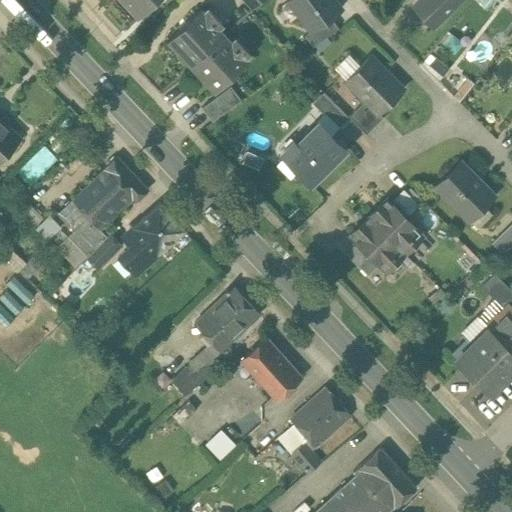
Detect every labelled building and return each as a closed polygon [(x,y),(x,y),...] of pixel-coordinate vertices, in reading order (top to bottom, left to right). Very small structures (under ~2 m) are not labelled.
[(123,0),(138,15),(137,15),(138,16),(155,0),(123,0)] [(335,0),(289,0),(311,30),(331,16),(342,8),(335,0)] [(422,0),(416,7),(434,26),(449,11),(447,8),(455,0),(422,0)] [(201,8),(168,38),(181,52),(183,51),(194,63),(223,35),(216,28),(223,22),(209,8),(204,12),(201,8)] [(331,16),(311,30),(305,35),(313,46),(339,28),(331,16)] [(223,35),(194,63),(205,74),(203,76),(216,90),(249,60),(245,56),(250,51),(237,37),(230,43),(223,35)] [(336,65),(347,77),(363,62),(351,51),(336,65)] [(404,88),(371,55),(346,80),(365,100),(378,113),(379,112),(404,88)] [(231,85),(202,106),(213,121),(241,99),(231,85)] [(349,116),(324,91),(313,102),(338,128),(349,117),(349,116)] [(378,113),(365,100),(349,116),(349,117),(366,134),(384,117),(379,112),(378,113)] [(0,159),(20,138),(0,119),(0,159)] [(319,122),(285,156),(311,183),(346,149),(319,122)] [(31,180),(54,157),(44,147),(21,170),(31,180)] [(149,189),(117,155),(104,168),(133,198),(135,201),(149,189)] [(494,195),(461,161),(436,185),(470,219),(494,195)] [(133,198),(104,169),(72,199),(88,216),(100,228),(133,198)] [(420,231),(386,197),(369,215),(402,249),(420,231)] [(160,202),(125,233),(125,238),(131,243),(125,249),(141,267),(159,251),(158,251),(183,228),(160,202)] [(32,204),(23,214),(35,225),(44,215),(32,204)] [(52,212),(36,225),(47,238),(62,224),(52,212)] [(402,249),(369,215),(350,233),(384,267),(402,249)] [(100,228),(88,216),(68,235),(87,256),(107,235),(100,228)] [(64,221),(51,240),(59,245),(71,226),(64,221)] [(511,222),(493,242),(502,252),(511,246),(511,222)] [(107,235),(87,256),(98,266),(120,244),(109,233),(107,235)] [(14,249),(6,260),(24,273),(32,262),(14,249)] [(511,297),(511,289),(495,272),(482,285),(503,307),(511,297)] [(14,277),(0,298),(0,316),(10,323),(24,302),(27,303),(35,291),(14,277)] [(260,313),(234,284),(194,323),(221,351),(260,313)] [(511,306),(511,305),(503,313),(497,313),(490,321),(489,326),(489,327),(511,350),(511,306)] [(511,350),(489,327),(457,359),(491,393),(511,371),(511,350)] [(302,375),(267,336),(241,360),(276,398),(302,375)] [(205,378),(184,356),(165,374),(186,395),(205,378)] [(351,415),(326,386),(290,417),(316,447),(351,415)] [(189,400),(172,415),(179,424),(197,409),(189,400)] [(321,461),(304,442),(291,452),(308,472),(321,461)] [(417,486),(381,447),(353,471),(356,475),(388,510),(389,511),(417,486)] [(356,475),(339,490),(342,494),(332,502),(329,499),(314,511),(386,511),(388,510),(356,475)]
